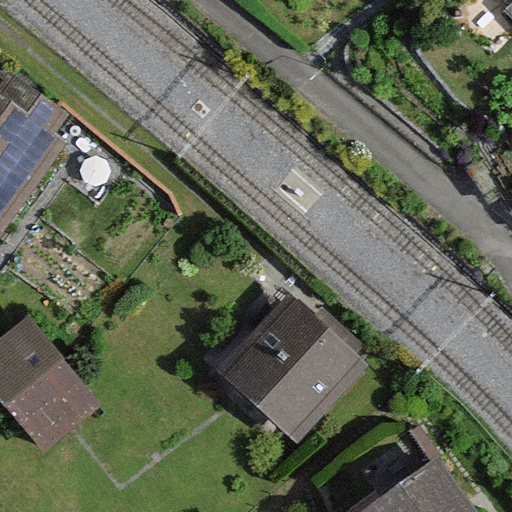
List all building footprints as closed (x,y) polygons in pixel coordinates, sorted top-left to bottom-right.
[(511,0),(506,0),(492,13),(511,34),(511,0)] [(0,223),(60,136),(48,127),(56,115),(0,77),(0,223)] [(290,291),(213,372),(289,444),(366,363),(290,291)] [(19,314),(0,329),(0,404),(31,442),(86,397),(19,314)] [(479,511),(437,451),(349,511),(479,511)]
